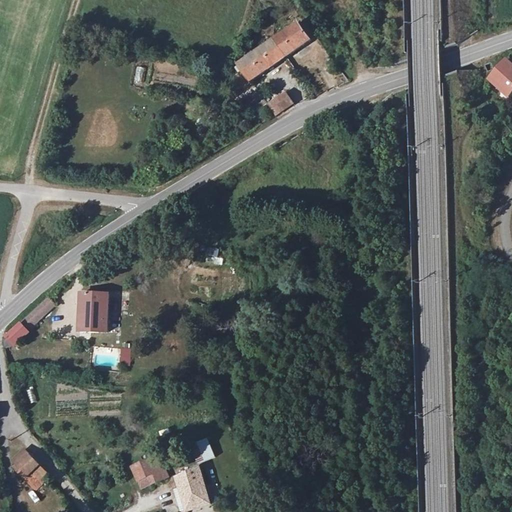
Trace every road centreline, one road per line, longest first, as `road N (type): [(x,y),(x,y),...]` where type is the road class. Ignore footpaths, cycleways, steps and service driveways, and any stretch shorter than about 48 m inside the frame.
road 1 (primary): [(511,40),(302,116),(145,211)]
road 2 (track): [(79,0),(32,152),(31,191)]
road 3 (primary): [(145,211),(68,261),(9,314)]
road 4 (unclassified): [(9,314),(6,293),(31,191)]
